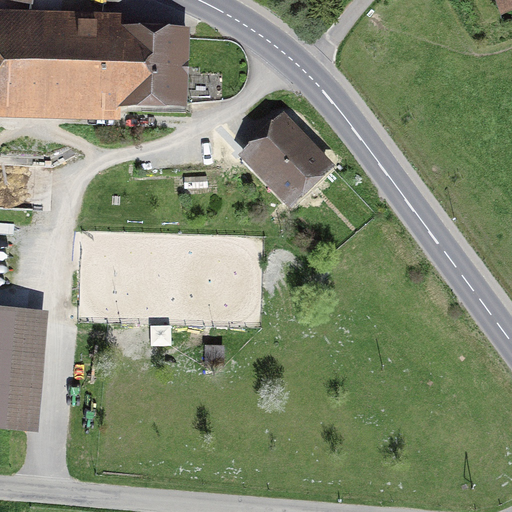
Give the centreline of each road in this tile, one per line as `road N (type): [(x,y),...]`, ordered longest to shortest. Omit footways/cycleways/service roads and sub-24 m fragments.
road 1 (secondary): [(511,344),(302,68)]
road 2 (tertiary): [(269,511),(0,488)]
road 3 (secondary): [(302,68),(196,0)]
